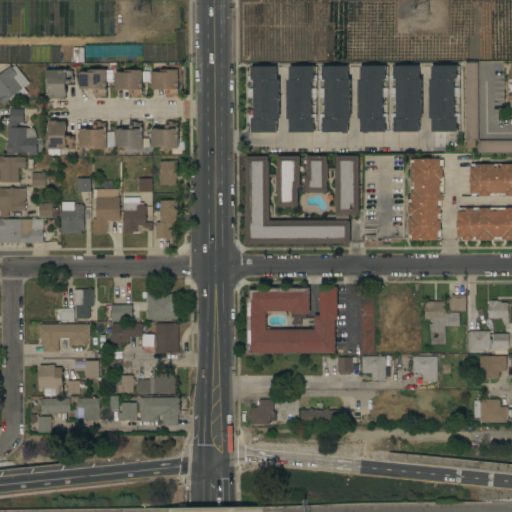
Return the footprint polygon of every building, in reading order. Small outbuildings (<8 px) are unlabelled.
[(478,140),(465,141),(465,63),(477,63),(478,140)] [(0,73),(9,66),(11,68),(14,65),(29,83),(23,87),(28,93),(16,102),(11,97),(5,102),(5,103),(3,105),(0,101),(0,73)] [(276,66),(276,80),(279,80),(278,119),(276,119),(276,133),(274,133),(274,134),(270,134),(270,133),(251,133),(251,132),(249,132),(249,124),(250,124),(250,119),(253,119),(253,98),(248,98),(248,89),(253,89),(253,81),(250,81),(250,66),(276,66)] [(314,66),(314,80),(311,80),(312,119),(314,119),(314,132),(295,133),(295,134),(291,134),(291,133),(289,133),(289,119),(286,119),(286,80),(289,80),(288,66),(314,66)] [(347,66),(347,79),(350,79),(350,119),(348,119),(348,132),(322,132),(322,119),(324,119),(324,98),(320,98),(319,88),(324,88),(324,80),(320,80),(320,75),(322,75),(321,66),(347,66)] [(385,66),(385,75),(387,75),(387,80),(383,80),(383,119),(385,119),(385,132),(366,132),(366,134),(362,134),(362,132),(360,132),(360,119),(357,119),(357,80),(360,80),(360,66),(385,66)] [(391,80),(391,75),(393,75),(392,66),(418,66),(418,79),(421,79),(421,118),(419,118),(419,132),(393,132),(393,122),(393,118),(396,118),(396,97),(391,97),(391,88),(395,88),(395,80),(391,80)] [(459,131),(457,131),(457,132),(437,132),(437,133),(433,133),(433,132),(431,132),(431,118),(429,118),(428,79),(431,79),(431,66),(459,66),(459,131)] [(46,70),(65,70),(65,71),(72,71),(72,76),(73,76),(73,82),(70,82),(70,83),(65,83),(65,89),(66,89),(66,95),(65,95),(65,97),(57,97),(57,99),(50,99),(50,98),(48,98),(48,96),(48,89),(46,89),(46,70)] [(106,70),(106,96),(100,96),(100,97),(94,97),(94,94),(93,94),(93,89),(88,89),(88,90),(81,90),(81,89),(79,89),(79,72),(81,72),(88,72),(88,70),(106,70)] [(142,96),(136,96),(136,97),(130,97),(130,94),(129,94),(129,90),(124,90),(124,91),(117,91),(117,89),(114,89),(115,73),(116,73),(116,72),(124,72),(124,70),(142,70),(142,96)] [(178,70),(178,89),(177,89),(178,95),(172,96),(172,97),(166,97),(166,94),(165,94),(165,89),(160,89),(160,90),(153,90),(153,89),(151,89),(151,73),(152,73),(152,72),(159,72),(159,70),(178,70)] [(36,154),(13,154),(13,155),(6,155),(6,141),(7,141),(7,121),(9,121),(9,109),(23,109),(23,123),(16,123),(16,127),(26,128),(33,128),(36,137),(36,154)] [(46,131),(48,131),(47,124),(48,124),(48,122),(50,122),(50,121),(57,121),(57,122),(65,122),(65,124),(66,124),(66,131),(65,131),(65,136),(70,136),(70,137),(74,137),(74,142),(72,142),(72,148),(65,148),(65,149),(59,149),(59,155),(48,155),(48,149),(46,150),(46,131)] [(88,149),(88,147),(81,147),(79,147),(79,130),(81,130),(81,129),(88,129),(88,130),(93,130),(93,125),(94,125),(94,121),(100,121),(100,123),(105,123),(105,130),(106,130),(107,149),(88,149)] [(178,149),(160,149),(160,147),(153,147),(153,146),(151,147),(151,130),(153,130),(153,129),(159,129),(159,130),(165,130),(165,125),(166,125),(166,121),(172,121),(172,123),(178,123),(178,149)] [(115,130),(116,130),(116,129),(124,129),(124,130),(129,130),(129,125),(130,125),(130,122),(136,122),(136,123),(142,123),(142,139),(148,139),(148,147),(142,147),(142,149),(124,149),(124,148),(117,148),(117,147),(115,147),(115,130)] [(511,153),(478,154),(478,141),(511,140),(511,153)] [(358,215),(357,155),(334,156),(335,215),(358,215)] [(362,155),(402,155),(403,239),(391,239),(391,242),(363,242),(363,235),(375,235),(375,222),(363,222),(362,155)] [(0,156),(5,156),(5,157),(25,157),(25,168),(23,168),(23,169),(20,169),(20,168),(18,168),(18,183),(0,183),(0,156)] [(268,226),(268,156),(249,156),(250,238),(314,237),(314,244),(349,243),(348,225),(268,226)] [(298,207),(298,156),(275,156),(275,206),(298,207)] [(304,192),(326,192),(327,156),(305,156),(304,192)] [(427,241),(420,241),(411,241),(411,239),(408,239),(407,233),(408,233),(408,218),(407,218),(407,213),(408,213),(408,206),(407,206),(407,200),(410,200),(410,192),(410,181),(410,166),(409,166),(409,160),(413,160),(413,159),(439,159),(439,160),(443,160),(443,170),(442,170),(442,177),(443,177),(443,196),(442,196),(442,201),(440,201),(440,209),(440,213),(440,222),(439,222),(440,229),(440,239),(437,239),(437,240),(427,241)] [(159,161),(172,161),(177,161),(177,177),(175,177),(175,184),(159,185),(159,161)] [(511,197),(471,197),(471,194),(469,194),(469,184),(468,184),(468,177),(469,177),(469,168),(470,168),(471,164),(477,164),(477,165),(491,165),(491,164),(503,164),(511,164),(511,197)] [(45,173),(45,186),(31,187),(31,173),(45,173)] [(76,178),(90,178),(90,192),(76,192),(76,178)] [(152,178),(152,192),(138,192),(138,178),(152,178)] [(25,202),(25,211),(8,211),(8,218),(0,218),(0,188),(3,188),(25,189),(25,202)] [(118,189),(118,197),(119,197),(119,208),(119,221),(107,221),(107,233),(91,233),(91,229),(92,229),(92,219),(96,219),(96,198),(93,198),(93,189),(118,189)] [(139,198),(139,203),(143,203),(143,206),(145,206),(145,222),(152,222),(152,231),(143,231),(143,233),(123,233),(122,211),(123,211),(123,198),(139,198)] [(155,222),(159,222),(159,200),(174,200),(177,200),(177,217),(176,217),(176,224),(171,224),(171,238),(155,238),(155,222)] [(61,234),(61,211),(61,202),(74,202),(74,205),(76,205),(76,204),(81,204),(81,205),(83,205),(83,223),(84,223),(84,231),(81,231),(81,234),(61,234)] [(52,203),(52,208),(58,208),(58,216),(52,216),(52,217),(38,218),(38,216),(37,216),(37,206),(38,206),(38,203),(52,203)] [(511,240),(458,241),(458,238),(456,238),(456,229),(456,221),(457,221),(456,212),(458,212),(458,208),(467,208),(467,209),(471,209),(471,208),(480,208),(480,209),(488,208),(506,208),(506,209),(511,208),(511,240)] [(0,243),(0,218),(1,218),(1,219),(43,219),(43,243),(0,243)] [(309,314),(306,314),(306,319),(301,319),(301,324),(293,324),(293,314),(291,314),(291,313),(290,313),(290,311),(266,311),(266,330),(314,330),(314,322),(314,315),(319,315),(319,287),(337,287),(337,320),(335,320),(335,354),(246,354),(246,297),(248,297),(248,289),(257,289),(257,287),(309,287),(309,314)] [(93,307),(89,307),(89,319),(75,319),(75,306),(73,306),(73,290),(93,289),(93,307)] [(177,294),(177,319),(146,319),(146,309),(147,309),(147,294),(177,294)] [(359,294),(373,294),(374,355),(360,355),(359,294)] [(414,295),(414,324),(396,325),(396,326),(388,326),(388,324),(375,325),(374,308),(389,307),(389,295),(414,295)] [(444,301),(444,312),(448,312),(448,298),(450,298),(450,295),(465,295),(465,311),(453,311),(453,313),(458,313),(458,326),(444,326),(444,330),(429,330),(429,324),(431,324),(431,319),(424,319),(424,302),(444,301)] [(501,319),(487,319),(487,301),(488,301),(488,300),(490,300),(490,301),(496,301),(500,301),(500,302),(507,302),(507,318),(508,318),(508,322),(506,322),(506,323),(503,323),(503,322),(501,322),(501,319)] [(132,305),(132,321),(106,322),(106,318),(111,318),(111,305),(132,305)] [(60,308),(73,308),(73,322),(60,322),(60,308)] [(129,337),(129,342),(120,342),(120,345),(111,345),(111,340),(109,340),(109,337),(110,337),(110,333),(111,333),(111,323),(142,324),(142,337),(129,337)] [(89,324),(89,338),(87,338),(87,345),(69,345),(69,339),(58,339),(58,352),(43,352),(43,346),(40,346),(40,338),(38,338),(38,324),(89,324)] [(178,353),(155,354),(155,341),(152,341),(152,335),(155,335),(155,324),(178,324),(178,353)] [(489,331),(489,340),(490,340),(490,345),(489,345),(489,350),(487,350),(487,351),(484,351),(484,350),(468,350),(468,331),(489,331)] [(508,334),(508,349),(493,349),(493,348),(492,348),(492,334),(508,334)] [(505,355),(505,371),(498,371),(498,378),(479,379),(478,356),(505,355)] [(385,356),(385,381),(371,381),(371,374),(369,374),(369,373),(361,373),(361,356),(385,356)] [(436,356),(436,381),(422,381),(422,374),(420,374),(420,373),(412,373),(412,356),(436,356)] [(336,357),(352,357),(352,363),(353,363),(353,371),(349,375),(339,375),(336,371),(336,357)] [(84,361),(98,361),(98,378),(93,378),(93,380),(88,380),(88,378),(85,378),(84,361)] [(39,365),(54,365),(54,367),(61,367),(61,394),(43,394),(43,389),(39,389),(39,365)] [(153,373),(173,373),(173,378),(176,378),(176,394),(153,394),(153,373)] [(132,375),(132,379),(134,379),(134,383),(133,383),(133,392),(117,393),(117,389),(115,389),(114,376),(132,375)] [(150,379),(150,394),(136,394),(136,379),(150,379)] [(79,394),(67,394),(67,381),(79,381),(79,394)] [(139,398),(179,397),(179,415),(177,415),(177,426),(162,426),(162,415),(157,415),(157,422),(140,422),(139,398)] [(69,398),(69,412),(40,413),(40,405),(38,405),(38,400),(41,400),(41,399),(69,398)] [(98,398),(99,420),(83,420),(83,408),(76,408),(76,398),(98,398)] [(273,412),(268,412),(268,423),(250,423),(250,408),(256,408),(256,406),(258,406),(258,399),(273,399),(273,412)] [(479,400),(499,399),(499,407),(506,407),(506,422),(479,423),(479,400)] [(136,420),(117,421),(117,413),(118,413),(118,409),(121,409),(121,403),(136,403),(136,420)] [(338,422),(305,422),(305,410),(338,410),(338,422)] [(50,432),(37,432),(37,417),(50,417),(50,432)]
